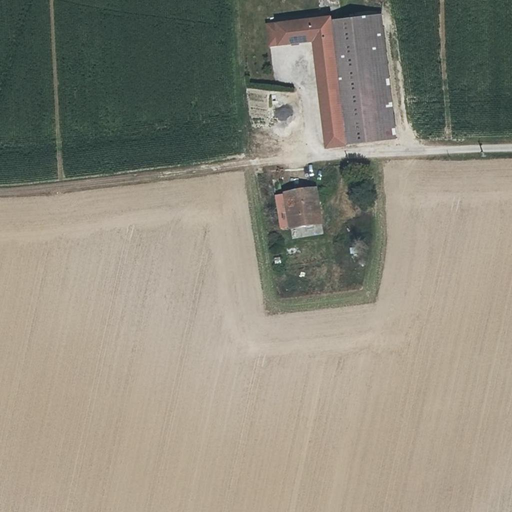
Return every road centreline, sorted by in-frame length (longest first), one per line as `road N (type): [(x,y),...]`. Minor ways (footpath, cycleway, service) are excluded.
road 1 (track): [(0,189),(297,155)]
road 2 (unclassified): [(297,155),(511,149)]
